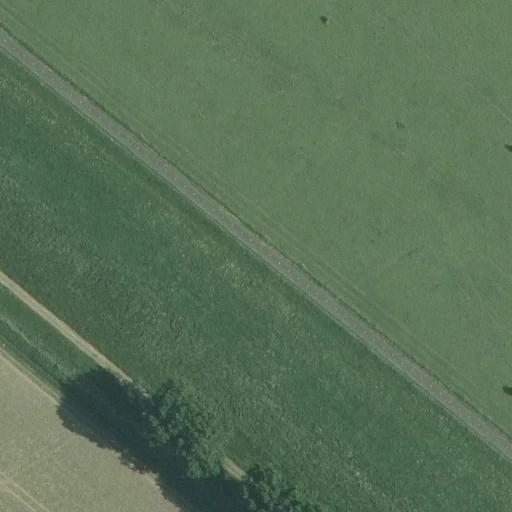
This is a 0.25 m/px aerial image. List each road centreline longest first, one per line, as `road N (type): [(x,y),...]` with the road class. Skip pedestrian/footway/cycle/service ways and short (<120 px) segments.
road 1 (track): [(0,161),(423,511)]
road 2 (track): [(289,511),(0,274)]
